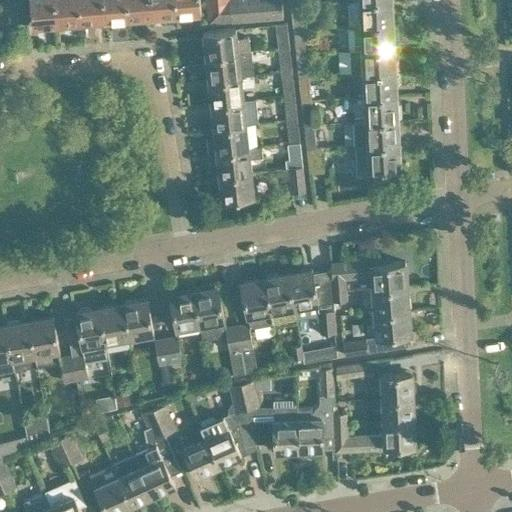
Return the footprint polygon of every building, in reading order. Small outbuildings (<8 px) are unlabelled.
[(27,24),(26,0),(10,1),(12,25),(27,24)] [(55,0),(30,0),(33,25),(57,23),(55,0)] [(81,21),(79,0),(55,0),(57,23),(81,21)] [(105,19),(103,0),(79,0),(81,21),(105,19)] [(129,17),(127,0),(103,0),(105,19),(129,17)] [(153,15),(151,0),(127,0),(129,17),(153,15)] [(151,0),(153,15),(177,13),(175,0),(151,0)] [(202,11),(200,0),(175,0),(177,13),(202,11)] [(232,21),(230,0),(206,0),(208,23),(232,21)] [(246,20),(244,0),(230,0),(232,21),(246,20)] [(258,19),(256,0),(244,0),(246,20),(258,19)] [(271,18),(269,0),(256,0),(258,19),(271,18)] [(283,17),(282,0),(269,0),(271,18),(283,17)] [(392,0),(376,0),(360,1),(348,1),(349,25),(393,23),(392,0)] [(301,12),(292,12),(294,29),(303,28),(301,12)] [(290,46),(288,22),(276,23),(279,48),(290,46)] [(399,37),(398,28),(393,23),(349,25),(351,49),(394,47),(394,38),(399,37)] [(252,51),(250,37),(239,38),(238,28),(203,31),(206,56),(252,51)] [(306,52),(303,28),(294,29),(296,53),(306,52)] [(293,70),(290,46),(279,48),(281,71),(293,70)] [(395,71),(394,47),(351,49),(352,72),(363,72),(363,73),(395,71)] [(254,75),(252,51),(206,56),(208,80),(254,75)] [(307,59),(297,60),(299,76),(308,76),(307,59)] [(296,94),(293,70),(281,71),(284,95),(296,94)] [(397,95),(395,71),(363,73),(364,97),(397,95)] [(246,100),(244,86),(255,84),(254,75),(208,80),(211,104),(246,100)] [(309,83),(300,83),(302,100),(311,99),(309,83)] [(298,118),(296,94),(284,95),(287,119),(298,118)] [(398,119),(397,95),(364,97),(366,121),(398,119)] [(259,122),(257,99),(246,100),(211,104),(214,127),(248,124),(259,122)] [(312,107),(302,107),(304,123),(314,123),(312,107)] [(301,142),(298,118),(287,119),(289,143),(301,142)] [(366,121),(354,121),(356,145),(399,143),(398,119),(366,121)] [(251,147),(248,124),(214,127),(206,128),(208,152),(251,147)] [(315,131),(305,132),(307,148),(316,147),(315,131)] [(304,165),(301,142),(289,143),(292,167),(304,165)] [(401,167),(399,143),(356,145),(357,175),(373,174),(373,169),(401,167)] [(253,171),(252,158),(264,156),(263,146),(251,147),(208,152),(211,176),(219,175),(253,171)] [(324,171),(321,147),(321,146),(316,147),(307,148),(310,173),(324,171)] [(307,191),(304,165),(292,167),(289,167),(292,192),(307,191)] [(256,196),(253,171),(219,175),(222,199),(256,196)] [(405,261),(377,263),(376,258),(331,261),(331,269),(333,292),(347,291),(346,277),(370,275),(371,288),(407,285),(405,261)] [(333,292),(331,269),(313,271),(313,268),(289,272),(297,317),(319,313),(321,332),(336,330),(335,300),(334,300),(333,292)] [(297,317),(289,272),(265,277),(273,322),(297,317)] [(273,322),(265,277),(241,281),(247,316),(248,316),(248,320),(237,322),(241,349),(254,346),(250,326),(273,322)] [(225,320),(218,285),(194,289),(200,324),(203,339),(228,335),(231,351),(241,349),(237,322),(225,324),(225,320)] [(409,309),(407,285),(371,288),(373,312),(409,309)] [(200,324),(194,289),(170,294),(176,329),(200,324)] [(348,298),(347,291),(333,292),(334,300),(335,300),(348,298)] [(154,332),(148,298),(124,302),(130,336),(154,332)] [(130,336),(124,302),(101,306),(107,340),(130,336)] [(80,327),(68,329),(73,354),(85,351),(86,361),(110,357),(107,340),(101,306),(77,310),(80,327)] [(411,333),(409,309),(373,312),(375,337),(411,333)] [(62,356),(54,315),(30,319),(38,365),(62,361),(66,381),(77,378),(73,354),(62,356)] [(38,365),(30,319),(6,323),(15,369),(38,365)] [(0,371),(15,369),(6,323),(0,324),(0,371)] [(184,359),(179,333),(166,335),(171,361),(184,359)] [(171,361),(166,335),(155,337),(160,363),(171,361)] [(367,338),(343,342),(346,354),(369,350),(367,338)] [(301,341),(290,343),(292,356),(303,354),(301,341)] [(337,344),(326,346),(328,357),(338,355),(337,344)] [(85,351),(73,354),(77,378),(89,376),(86,361),(85,351)] [(335,434),(335,423),(334,411),(335,411),(333,365),(332,361),(320,363),(320,367),(320,400),(320,403),(318,406),(315,408),(314,410),(313,412),(313,414),(313,415),(299,415),(300,449),(302,449),(303,452),(312,452),(314,448),(324,448),(324,435),(335,434)] [(364,373),(363,361),(337,365),(337,378),(364,373)] [(380,373),(381,397),(414,396),(414,394),(416,393),(416,384),(413,383),(413,372),(393,373),(393,370),(389,370),(389,373),(380,373)] [(254,374),(241,376),(242,381),(248,407),(261,404),(254,374)] [(257,448),(248,407),(242,381),(229,384),(233,400),(230,403),(229,406),(229,409),(229,412),(202,424),(220,464),(222,463),(224,465),(232,462),(232,459),(257,448)] [(128,392),(116,394),(118,405),(130,403),(128,392)] [(415,420),(414,396),(381,397),(382,421),(415,420)] [(177,427),(166,403),(154,407),(166,432),(177,427)] [(248,407),(256,442),(275,438),(275,450),(286,450),(287,453),(297,452),(298,449),(300,449),(299,415),(298,415),(298,404),(275,405),(262,405),(261,404),(248,407)] [(175,484),(164,462),(177,457),(166,432),(154,407),(142,410),(149,426),(144,428),(149,446),(134,453),(153,494),(155,493),(157,496),(166,492),(165,489),(175,484)] [(348,411),(335,411),(334,411),(335,423),(349,422),(348,411)] [(38,414),(40,427),(52,425),(49,412),(38,414)] [(110,435),(102,416),(102,415),(95,418),(103,438),(110,435)] [(416,444),(415,420),(382,421),(382,433),(349,434),(349,422),(335,423),(335,434),(336,451),(385,448),(385,445),(400,445),(402,447),(411,447),(412,444),(416,444)] [(220,464),(202,424),(203,426),(181,436),(198,474),(207,470),(210,472),(218,468),(218,465),(220,464)] [(84,455),(73,430),(60,436),(71,460),(84,455)] [(71,460),(60,436),(50,441),(61,465),(71,460)] [(153,494),(134,453),(113,463),(131,504),(153,494)] [(18,484),(5,455),(0,457),(0,478),(5,490),(18,484)] [(131,504),(113,463),(91,472),(108,511),(113,511),(119,509),(121,511),(130,508),(130,504),(131,504)] [(46,491),(52,504),(55,511),(82,511),(79,505),(87,502),(75,477),(45,490),(46,491)] [(55,511),(52,504),(46,491),(24,501),(28,511),(55,511)]
